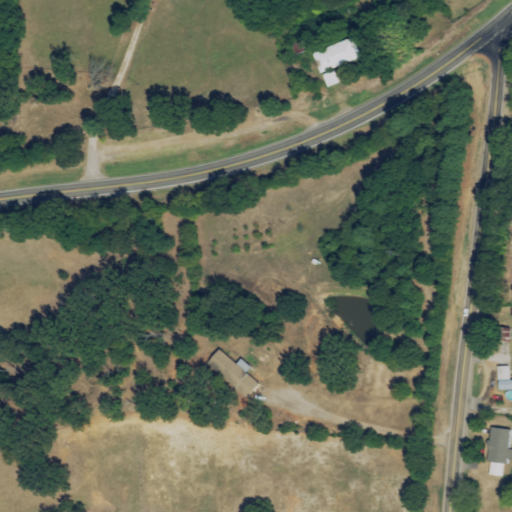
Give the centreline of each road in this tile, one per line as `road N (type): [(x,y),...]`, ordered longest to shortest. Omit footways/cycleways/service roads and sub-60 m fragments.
road 1 (secondary): [(511,7),(374,113),(267,156),(194,177),(0,198)]
road 2 (tertiary): [(484,30),(499,46),(496,94),(452,511)]
